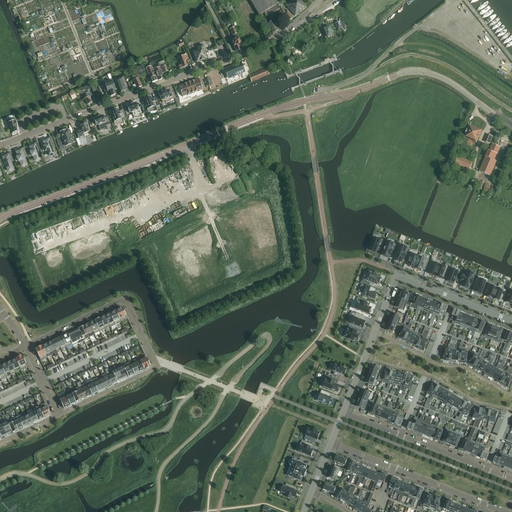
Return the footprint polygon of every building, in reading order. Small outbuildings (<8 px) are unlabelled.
[(235,22),(238,20),(228,0),(221,0),(234,27),(236,25),(235,22)] [(274,0),(249,0),(259,15),(264,12),(266,17),(271,14),(280,9),(277,5),(274,0)] [(300,0),(292,0),(286,5),(295,16),(306,7),(300,0)] [(282,7),(280,9),(283,13),(283,14),(288,21),(293,18),(287,10),(285,12),(282,7)] [(273,18),(265,23),(271,34),(280,30),(279,29),(273,18)] [(340,22),(335,24),(338,31),(343,29),(346,28),(343,21),(340,22)] [(330,27),(325,29),(328,38),(333,36),(330,27)] [(234,28),(230,29),(232,36),(234,35),(236,39),(234,40),(231,41),(236,52),(242,50),(241,48),(242,47),(240,42),(237,34),(234,28)] [(46,45),(40,48),(42,53),(48,50),(46,45)] [(198,50),(192,52),(196,62),(196,63),(201,61),(203,60),(208,59),(208,58),(207,58),(203,45),(197,47),(198,50)] [(187,54),(179,57),(181,65),(179,66),(180,69),(187,66),(185,61),(189,59),(187,54)] [(150,66),(146,68),(150,78),(152,83),(157,81),(155,76),(155,75),(156,75),(152,66),(151,63),(150,64),(150,66)] [(154,65),(152,66),(156,75),(157,75),(159,80),(164,79),(162,74),(164,73),(168,72),(166,66),(165,63),(159,65),(155,67),(154,65)] [(243,64),(227,70),(231,80),(247,74),(243,64)] [(142,66),(136,68),(140,76),(145,73),(142,66)] [(249,75),(252,82),(270,74),(267,68),(249,75)] [(138,74),(132,77),(133,80),(137,88),(142,86),(138,79),(140,78),(138,74)] [(123,76),(115,79),(120,93),(124,92),(125,92),(125,91),(126,91),(125,88),(125,87),(124,86),(126,85),(123,76)] [(198,79),(179,87),(183,97),(202,89),(199,79),(198,79)] [(113,82),(105,85),(108,92),(109,92),(111,96),(117,94),(116,92),(117,92),(116,89),(115,89),(113,82)] [(87,95),(83,97),(84,99),(87,105),(92,102),(95,101),(91,93),(90,93),(89,91),(86,93),(87,95)] [(163,93),(159,95),(163,103),(166,102),(166,103),(170,101),(170,100),(176,98),(173,92),(171,93),(170,91),(166,92),(166,91),(162,92),(163,93)] [(150,97),(145,100),(146,102),(145,103),(146,106),(147,106),(148,109),(147,109),(147,110),(147,111),(148,112),(149,112),(158,111),(157,111),(156,108),(156,107),(160,106),(157,98),(151,100),(150,97)] [(127,108),(127,109),(128,112),(129,113),(132,112),(134,118),(142,118),(142,117),(141,117),(141,115),(144,114),(143,110),(144,110),(143,105),(141,106),(141,105),(137,106),(136,104),(133,105),(133,104),(130,105),(131,106),(128,107),(127,107),(127,108)] [(117,110),(111,112),(113,115),(112,115),(113,119),(114,119),(115,121),(114,122),(114,123),(114,124),(115,124),(115,125),(116,125),(125,124),(124,123),(123,120),(126,119),(123,110),(118,112),(117,110)] [(94,121),(93,121),(95,125),(95,124),(96,126),(98,125),(100,131),(108,130),(107,127),(111,125),(108,117),(104,119),(103,116),(103,117),(100,118),(100,117),(100,116),(97,117),(97,118),(97,119),(94,120),(94,121)] [(13,118),(7,120),(8,123),(12,134),(18,132),(16,128),(18,127),(16,122),(15,122),(14,121),(13,118)] [(82,130),(76,132),(81,144),(87,142),(84,134),(90,131),(87,124),(80,126),(82,130)] [(469,125),(464,138),(476,143),(481,130),(469,125)] [(63,140),(58,142),(59,147),(60,147),(65,145),(66,147),(70,145),(70,144),(73,144),(72,143),(74,143),(72,139),(73,138),(71,134),(69,130),(68,131),(65,132),(65,131),(64,131),(61,132),(61,133),(60,133),(63,140)] [(46,139),(42,140),(45,147),(44,147),(43,148),(42,149),(42,150),(43,150),(43,151),(44,151),(45,151),(45,152),(47,152),(48,155),(48,156),(49,156),(50,156),(51,156),(52,156),(53,155),(53,154),(53,153),(51,148),(54,146),(51,138),(48,139),(48,140),(47,141),(46,139)] [(29,146),(27,147),(29,153),(30,152),(30,153),(29,153),(29,154),(29,155),(30,156),(31,156),(32,156),(32,157),(33,157),(34,160),(35,160),(35,161),(36,161),(37,162),(38,162),(38,161),(39,161),(40,160),(40,159),(40,158),(38,153),(41,152),(38,143),(34,144),(35,146),(33,146),(32,144),(29,145),(29,146)] [(488,150),(479,171),(480,172),(482,173),(491,176),(497,161),(495,160),(497,154),(498,155),(501,147),(492,143),(489,150),(488,150)] [(19,149),(15,150),(18,157),(17,158),(16,158),(16,159),(15,159),(15,160),(16,160),(16,161),(17,161),(18,161),(18,162),(20,162),(21,165),(21,166),(22,166),(23,167),(24,167),(25,167),(25,166),(26,166),(26,165),(26,164),(26,163),(24,158),(27,157),(24,148),(21,149),(21,151),(20,151),(19,149)] [(5,154),(2,156),(4,162),(4,163),(3,163),(3,164),(3,165),(4,166),(5,166),(6,166),(7,170),(8,171),(9,172),(10,172),(11,172),(12,171),(12,170),(13,170),(13,169),(13,168),(10,162),(13,161),(11,153),(7,155),(8,156),(6,156),(5,154)] [(458,156),(455,165),(470,170),(472,163),(473,162),(458,156)] [(137,225),(136,226),(133,222),(130,225),(134,232),(140,228),(137,225)] [(371,248),(370,251),(376,253),(378,249),(381,250),(385,240),(382,239),(381,241),(375,239),(373,243),(372,242),(370,248),(371,248)] [(385,250),(382,256),(389,258),(390,256),(391,257),(393,250),(395,251),(397,245),(388,242),(386,248),(385,248),(385,250),(384,250),(385,250)] [(399,246),(394,257),(396,258),(396,260),(396,259),(396,260),(398,261),(400,261),(400,262),(400,261),(402,262),(403,259),(404,260),(406,255),(406,254),(408,251),(407,251),(408,250),(407,249),(407,248),(401,246),(401,247),(399,246)] [(411,253),(407,263),(410,264),(409,266),(414,268),(415,268),(420,256),(411,253)] [(420,256),(415,268),(416,268),(415,269),(416,269),(421,271),(422,268),(425,270),(429,260),(420,256)] [(430,264),(427,271),(430,272),(429,274),(435,277),(440,265),(441,263),(436,261),(437,259),(433,258),(431,261),(434,262),(433,265),(430,264)] [(440,265),(435,277),(441,279),(442,277),(445,278),(449,268),(440,265)] [(449,278),(448,281),(454,284),(456,279),(459,280),(461,274),(458,273),(459,272),(452,269),(451,274),(450,274),(450,273),(448,278),(449,278)] [(464,275),(462,281),(464,282),(463,286),(469,289),(471,285),(472,285),(474,279),(473,279),(475,275),(476,272),(469,270),(468,272),(466,271),(464,275)] [(363,279),(362,283),(371,286),(372,283),(379,286),(380,284),(381,284),(383,279),(382,279),(382,277),(378,275),(379,274),(375,273),(374,274),(370,272),(367,281),(363,279)] [(476,280),(473,287),(477,288),(475,292),(481,295),(487,282),(480,279),(479,281),(476,280)] [(489,284),(485,293),(488,295),(487,297),(493,299),(498,287),(489,284)] [(362,285),(360,290),(362,291),(363,292),(363,291),(365,292),(363,296),(368,298),(368,297),(369,298),(370,298),(371,298),(371,299),(371,298),(375,300),(376,298),(375,297),(375,296),(376,296),(377,293),(375,292),(375,290),(362,285)] [(498,287),(493,299),(499,302),(500,299),(503,301),(507,291),(498,287)] [(400,296),(399,299),(411,304),(412,303),(412,301),(410,301),(408,300),(409,297),(410,294),(403,291),(403,293),(402,294),(401,294),(400,296)] [(414,303),(412,308),(417,310),(422,298),(420,297),(420,296),(417,295),(415,298),(413,302),(414,303)] [(356,302),(353,309),(369,315),(368,315),(369,315),(369,314),(370,313),(371,310),(371,309),(372,308),(371,308),(369,307),(371,303),(358,298),(356,302)] [(417,310),(416,313),(418,314),(420,310),(423,311),(427,299),(424,298),(423,299),(422,298),(417,310)] [(398,302),(397,305),(398,305),(397,307),(397,308),(400,309),(404,311),(405,308),(406,305),(408,306),(410,307),(411,305),(411,304),(399,299),(398,302)] [(427,299),(423,311),(425,312),(424,316),(426,317),(432,302),(430,302),(431,301),(427,299)] [(426,317),(426,318),(428,319),(431,314),(433,315),(437,304),(432,302),(426,317)] [(433,315),(430,323),(432,324),(436,316),(438,317),(439,316),(440,314),(439,314),(442,306),(437,304),(433,315)] [(442,306),(439,314),(440,314),(445,316),(448,307),(443,305),(442,306)] [(122,308),(116,311),(121,322),(128,319),(122,308)] [(455,310),(452,318),(457,320),(460,313),(460,312),(455,310)] [(116,311),(110,314),(115,325),(121,322),(116,311)] [(351,323),(351,324),(352,324),(363,329),(364,328),(366,323),(366,322),(363,321),(365,317),(357,313),(355,318),(354,318),(354,317),(354,318),(352,323),(351,323)] [(456,323),(455,324),(460,326),(465,315),(460,313),(457,320),(456,322),(456,323)] [(110,314),(105,316),(110,328),(115,325),(110,314)] [(392,317),(390,322),(396,325),(402,327),(403,325),(399,323),(402,317),(394,314),(393,317),(392,317)] [(465,315),(460,326),(465,328),(470,317),(465,315)] [(105,316),(100,319),(105,329),(110,327),(110,328),(105,316)] [(470,317),(465,328),(470,330),(475,319),(470,317)] [(97,320),(95,321),(100,332),(105,329),(100,319),(99,319),(97,319),(97,320)] [(470,330),(470,331),(473,332),(472,335),(474,336),(476,332),(475,332),(480,321),(475,319),(470,330)] [(95,321),(89,324),(94,334),(100,332),(95,321)] [(480,321),(475,332),(476,332),(481,334),(486,322),(482,321),(482,322),(480,321)] [(390,322),(388,328),(389,328),(388,330),(388,331),(393,333),(396,325),(390,322)] [(89,324),(84,326),(89,338),(88,334),(93,332),(94,334),(89,324)] [(406,325),(399,338),(402,340),(403,339),(404,339),(404,340),(410,329),(410,330),(411,328),(412,325),(409,324),(408,327),(406,325)] [(84,326),(78,329),(84,341),(84,340),(89,338),(84,326)] [(349,326),(345,337),(348,338),(348,339),(354,341),(354,340),(357,341),(358,341),(360,338),(359,337),(360,335),(359,335),(360,334),(358,333),(359,330),(349,326)] [(485,330),(483,336),(492,340),(496,328),(491,326),(490,326),(489,329),(488,329),(489,330),(488,331),(488,330),(488,331),(485,330)] [(496,328),(492,340),(500,343),(503,337),(500,336),(501,335),(500,335),(501,334),(501,335),(501,334),(502,330),(501,330),(502,330),(496,328)] [(79,330),(73,333),(79,344),(84,341),(78,329),(79,330)] [(410,329),(404,340),(405,340),(409,342),(415,332),(410,330),(410,329)] [(419,335),(414,345),(418,347),(419,347),(423,339),(424,338),(425,336),(427,331),(424,330),(423,332),(422,335),(421,335),(419,335)] [(419,347),(419,348),(420,348),(420,349),(423,351),(429,341),(426,340),(428,337),(430,332),(427,331),(425,336),(424,338),(423,339),(419,347)] [(506,345),(502,355),(504,356),(505,353),(505,354),(508,348),(508,347),(511,336),(511,333),(511,332),(508,331),(506,336),(504,336),(502,342),(505,344),(506,344),(506,345)] [(415,332),(409,342),(410,342),(413,345),(414,345),(419,335),(415,332)] [(68,334),(67,334),(72,345),(73,345),(72,344),(77,342),(78,344),(79,344),(73,333),(68,335),(68,334)] [(67,334),(61,337),(66,348),(72,345),(67,334)] [(61,337),(57,340),(62,350),(66,348),(61,337)] [(57,340),(52,342),(59,356),(56,350),(60,348),(61,350),(62,350),(57,340)] [(52,342),(47,344),(51,352),(52,355),(54,354),(56,357),(59,356),(52,342)] [(47,344),(42,347),(47,358),(48,358),(46,355),(51,352),(47,344)] [(445,349),(444,360),(448,361),(448,360),(450,360),(451,347),(452,345),(452,344),(452,345),(449,344),(449,346),(448,349),(445,349)] [(456,349),(455,361),(461,361),(462,348),(463,345),(461,344),(459,348),(459,349),(459,350),(456,349)] [(42,347),(35,350),(41,361),(47,358),(42,347)] [(475,354),(469,364),(472,366),(472,365),(474,366),(480,357),(481,355),(482,352),(483,350),(481,349),(478,354),(475,353),(475,354)] [(22,356),(16,359),(21,371),(28,367),(22,356)] [(139,358),(144,370),(151,366),(146,356),(139,359),(139,358)] [(480,357),(474,366),(475,367),(476,367),(475,368),(479,370),(485,359),(480,357)] [(485,359),(479,370),(481,372),(482,371),(484,372),(491,361),(491,359),(492,358),(489,357),(488,359),(485,359)] [(139,358),(134,361),(139,372),(144,370),(139,358)] [(16,359),(11,362),(16,373),(15,370),(19,367),(21,371),(16,359)] [(491,361),(484,372),(485,373),(485,374),(488,376),(488,375),(489,375),(493,367),(492,365),(491,365),(493,362),(494,360),(491,359),(491,361)] [(129,363),(134,374),(139,372),(134,361),(133,361),(135,364),(131,366),(129,363)] [(488,375),(488,376),(491,378),(492,377),(493,378),(500,367),(503,361),(502,361),(501,364),(499,363),(498,365),(497,366),(496,369),(493,367),(489,375),(488,375)] [(500,367),(493,378),(494,378),(498,381),(497,382),(504,371),(503,368),(504,366),(505,362),(503,361),(500,367)] [(11,362),(6,364),(11,375),(16,373),(11,362)] [(123,365),(122,365),(128,377),(134,374),(129,363),(123,366),(123,365)] [(6,364),(1,366),(6,378),(11,375),(6,364)] [(117,367),(122,379),(128,376),(128,377),(122,365),(117,368),(117,367)] [(335,366),(333,370),(334,371),(333,372),(335,372),(334,375),(340,378),(341,375),(344,376),(345,374),(346,374),(347,370),(346,370),(347,369),(344,368),(344,367),(339,365),(338,366),(336,365),(336,366),(335,366)] [(371,369),(369,375),(377,378),(381,366),(379,366),(376,365),(375,368),(375,367),(373,367),(372,370),(371,369)] [(117,367),(111,369),(117,383),(118,382),(117,381),(122,379),(117,367)] [(504,371),(497,382),(500,383),(501,383),(502,384),(503,384),(510,372),(511,368),(509,367),(507,371),(506,371),(505,371),(504,371)] [(108,368),(105,370),(112,385),(117,383),(111,369),(112,372),(110,373),(108,368)] [(510,372),(503,384),(505,385),(504,385),(504,386),(505,386),(507,387),(511,379),(511,377),(511,376),(511,374),(511,368),(510,372)] [(384,375),(382,382),(383,383),(388,384),(389,383),(392,372),(390,372),(390,370),(386,369),(385,375),(384,375)] [(107,374),(102,376),(108,387),(112,385),(105,370),(107,374)] [(392,372),(389,383),(394,384),(397,373),(392,372)] [(397,373),(394,384),(399,386),(399,385),(402,375),(402,374),(402,373),(400,373),(399,373),(399,374),(397,373)] [(327,379),(324,387),(324,388),(324,387),(327,389),(327,390),(332,392),(333,391),(336,392),(337,393),(338,391),(339,392),(340,388),(339,388),(340,386),(339,386),(337,385),(338,380),(336,379),(326,375),(325,378),(327,379)] [(369,375),(367,380),(368,381),(367,384),(369,384),(368,387),(372,389),(377,378),(369,375)] [(402,375),(399,385),(402,386),(401,388),(400,391),(403,392),(402,392),(403,392),(404,389),(404,388),(405,386),(405,385),(407,377),(407,376),(403,375),(402,375)] [(404,389),(403,392),(405,393),(407,389),(410,390),(411,386),(413,378),(413,376),(410,375),(409,376),(408,376),(407,376),(407,377),(405,385),(405,386),(404,388),(404,389)] [(97,378),(103,390),(108,387),(102,376),(102,377),(98,379),(97,378)] [(97,378),(92,381),(98,392),(103,390),(97,378)] [(92,381),(86,384),(92,395),(98,392),(92,381)] [(78,387),(76,389),(81,400),(86,397),(81,386),(79,382),(77,384),(78,387)] [(434,383),(427,394),(430,396),(428,399),(430,400),(438,387),(438,386),(437,386),(437,385),(434,383)] [(81,386),(86,397),(92,395),(86,384),(81,386)] [(438,387),(430,400),(432,401),(434,398),(437,400),(437,399),(444,389),(441,387),(440,388),(439,387),(438,387)] [(76,390),(71,392),(76,403),(81,400),(76,389),(75,389),(76,390)] [(444,389),(437,399),(442,402),(448,392),(447,392),(443,390),(444,389)] [(318,399),(317,400),(322,402),(321,404),(326,406),(327,404),(333,407),(333,405),(334,403),(335,400),(329,398),(331,394),(322,391),(320,394),(319,394),(318,397),(318,399)] [(362,393),(360,398),(368,402),(368,401),(370,397),(371,393),(364,391),(363,393),(362,393)] [(71,392),(65,395),(70,405),(73,404),(74,404),(75,404),(75,403),(76,403),(71,392)] [(448,392),(442,402),(446,405),(447,405),(453,395),(451,393),(450,393),(448,393),(448,392)] [(65,395),(59,398),(64,408),(70,405),(65,395)] [(453,395),(447,405),(452,408),(453,406),(454,405),(457,399),(458,398),(457,398),(456,397),(456,396),(455,395),(453,395)] [(370,411),(369,414),(373,416),(374,416),(374,415),(375,415),(379,406),(380,405),(382,398),(379,397),(377,403),(376,404),(374,403),(373,404),(373,405),(371,411),(370,411)] [(360,398),(357,404),(358,405),(357,407),(363,409),(365,410),(368,402),(360,398)] [(452,408),(451,409),(456,411),(463,400),(462,401),(459,399),(458,399),(458,398),(457,399),(454,405),(453,406),(452,408)] [(463,400),(456,411),(461,414),(467,404),(465,403),(466,402),(463,400)] [(39,402),(37,403),(38,407),(44,418),(51,415),(45,403),(41,405),(39,402)] [(385,407),(380,419),(381,419),(383,420),(384,420),(385,419),(386,419),(390,409),(391,407),(392,403),(390,402),(388,408),(387,407),(386,407),(385,407)] [(460,416),(459,418),(462,419),(463,416),(464,414),(466,416),(467,416),(468,417),(471,412),(470,411),(473,406),(469,404),(469,405),(467,404),(461,414),(460,416)] [(379,406),(375,415),(376,415),(376,416),(377,416),(376,416),(376,417),(380,419),(385,407),(381,405),(380,405),(379,406)] [(38,407),(32,410),(38,421),(44,418),(38,407)] [(390,409),(386,419),(386,420),(387,420),(388,421),(391,422),(391,421),(396,409),(395,411),(390,409)] [(396,409),(391,421),(391,422),(392,422),(393,423),(395,423),(395,424),(396,424),(395,424),(395,425),(399,415),(400,414),(401,411),(399,411),(396,409)] [(478,422),(476,428),(478,429),(480,423),(481,422),(482,421),(484,421),(486,411),(485,410),(481,410),(481,409),(478,422)] [(32,410),(28,412),(33,423),(38,421),(32,410)] [(491,412),(489,422),(495,423),(497,412),(493,411),(493,412),(492,412),(491,412)] [(23,414),(28,425),(33,423),(28,412),(27,412),(29,415),(24,417),(23,414)] [(23,414),(18,417),(23,428),(28,425),(23,414)] [(399,415),(395,425),(397,425),(397,426),(401,427),(402,425),(401,425),(402,424),(402,423),(403,421),(404,418),(403,418),(401,417),(399,416),(399,415)] [(417,422),(413,431),(417,432),(418,432),(423,422),(425,416),(422,415),(421,418),(420,419),(418,420),(417,420),(417,421),(417,422)] [(18,417),(12,419),(18,430),(20,429),(21,429),(23,429),(23,428),(18,417)] [(418,433),(419,433),(421,434),(422,434),(423,434),(430,418),(427,417),(427,418),(425,421),(423,422),(418,432),(418,433)] [(430,418),(423,434),(424,434),(425,435),(424,435),(425,435),(425,436),(426,436),(427,436),(428,436),(432,426),(432,425),(431,423),(432,419),(430,418)] [(6,420),(12,433),(18,430),(12,419),(7,422),(6,420)] [(6,420),(1,423),(6,435),(12,432),(12,433),(6,420)] [(408,428),(407,429),(411,431),(413,431),(417,422),(416,422),(416,423),(414,422),(413,422),(411,421),(410,424),(408,428),(408,427),(408,428)] [(432,426),(428,436),(429,436),(429,437),(428,437),(429,437),(431,438),(432,438),(433,438),(438,428),(432,426)] [(306,436),(305,439),(313,443),(314,439),(317,440),(320,434),(317,432),(318,431),(312,428),(312,430),(309,429),(306,436)] [(438,428),(433,438),(435,439),(434,439),(434,440),(436,441),(439,442),(439,441),(439,440),(440,439),(439,439),(440,438),(443,430),(438,428)] [(445,431),(443,436),(446,437),(445,438),(444,442),(445,442),(445,443),(449,445),(450,445),(450,444),(455,433),(451,431),(446,429),(445,431)] [(461,447),(460,450),(465,452),(465,451),(466,451),(467,451),(471,441),(474,432),(472,431),(471,432),(469,437),(469,438),(467,439),(466,438),(465,438),(465,440),(464,441),(462,447),(461,447)] [(450,444),(450,445),(455,447),(456,447),(458,443),(458,442),(459,442),(461,443),(464,436),(455,432),(455,433),(450,444)] [(301,446),(298,452),(311,457),(314,451),(311,450),(311,448),(312,448),(313,445),(302,441),(300,446),(301,446)] [(471,441),(467,451),(467,452),(468,452),(471,454),(472,453),(477,441),(476,441),(476,443),(471,441)] [(471,454),(475,455),(476,455),(477,455),(481,443),(477,441),(472,453),(471,454)] [(481,443),(477,455),(477,456),(478,456),(481,458),(485,449),(485,448),(486,447),(481,445),(481,444),(482,443),(481,443)] [(485,449),(481,458),(483,459),(482,459),(487,461),(487,459),(489,455),(490,452),(486,451),(485,450),(485,449)] [(502,457),(498,465),(499,465),(502,466),(503,466),(504,466),(508,456),(503,454),(503,455),(502,457)] [(494,461),(493,463),(497,465),(498,465),(502,457),(503,455),(502,456),(502,457),(497,455),(494,461)] [(337,456),(335,462),(337,463),(338,465),(343,467),(345,466),(347,467),(350,461),(347,460),(337,456)] [(290,461),(290,463),(290,464),(290,465),(291,465),(291,466),(294,467),(293,469),(290,477),(293,478),(293,479),(294,479),(295,480),(296,480),(297,480),(301,481),(303,477),(305,478),(306,474),(307,471),(305,470),(307,466),(304,464),(300,462),(300,461),(294,459),(294,460),(293,460),(293,461),(292,461),(291,461),(290,461)] [(351,462),(346,473),(352,475),(356,465),(357,464),(354,463),(354,462),(352,462),(351,462)] [(352,475),(349,483),(351,484),(354,476),(357,477),(358,475),(361,467),(361,466),(358,465),(356,465),(352,475)] [(332,467),(328,478),(334,480),(336,476),(337,476),(341,468),(335,466),(334,468),(332,467)] [(359,479),(356,486),(359,487),(363,477),(366,469),(361,467),(358,475),(357,477),(359,478),(359,479)] [(365,478),(363,484),(365,485),(368,479),(371,471),(366,469),(363,477),(365,478)] [(371,471),(368,479),(373,481),(376,473),(371,471)] [(374,494),(369,504),(376,507),(378,508),(380,509),(386,511),(388,505),(390,501),(390,498),(392,495),(394,489),(395,487),(397,482),(398,479),(393,477),(390,476),(387,475),(382,473),(381,475),(379,480),(378,483),(376,487),(375,490),(374,493),(374,494)] [(375,482),(372,489),(375,490),(376,487),(378,483),(379,480),(381,475),(376,473),(373,481),(375,482)] [(392,495),(390,498),(393,500),(396,494),(396,493),(398,494),(402,483),(397,482),(395,487),(394,489),(392,495)] [(400,495),(398,501),(401,502),(403,496),(408,485),(402,483),(398,494),(400,495)] [(284,486),(281,493),(283,493),(282,494),(284,495),(285,496),(286,496),(286,497),(292,499),(293,497),(295,498),(296,496),(297,494),(298,491),(295,490),(296,488),(287,484),(285,487),(284,486)] [(326,484),(324,490),(336,495),(338,489),(340,485),(337,484),(335,488),(326,484)] [(408,485),(403,496),(408,498),(413,487),(408,485)] [(350,495),(346,502),(350,505),(352,502),(354,498),(355,497),(355,496),(356,496),(355,496),(353,495),(356,487),(354,486),(353,486),(353,488),(350,494),(350,495)] [(413,487),(408,498),(413,500),(417,489),(416,488),(416,487),(413,486),(413,487)] [(346,492),(341,499),(346,502),(350,495),(350,494),(353,488),(351,487),(348,493),(346,492)] [(411,505),(414,506),(417,499),(420,500),(423,490),(422,489),(421,489),(420,489),(418,488),(417,489),(413,500),(411,505)] [(341,489),(336,497),(336,498),(338,499),(339,499),(341,500),(341,499),(346,492),(341,489)] [(352,502),(350,505),(355,508),(354,509),(359,500),(360,500),(361,497),(361,496),(363,492),(363,491),(361,490),(360,492),(360,493),(358,496),(357,496),(356,496),(355,496),(355,497),(354,498),(352,502)] [(364,503),(359,511),(364,511),(367,508),(369,506),(369,505),(374,494),(371,493),(367,502),(365,501),(364,503)] [(423,499),(420,507),(423,508),(424,507),(430,509),(430,508),(434,497),(428,494),(426,500),(423,499)] [(434,497),(430,508),(436,510),(435,511),(437,511),(440,511),(444,505),(439,503),(441,498),(440,497),(436,495),(436,496),(435,495),(434,497)] [(359,500),(354,509),(359,511),(364,503),(359,500)] [(447,500),(442,511),(444,511),(448,511),(449,511),(452,503),(452,502),(450,501),(450,500),(448,500),(447,500)] [(449,511),(448,511),(453,511),(457,505),(452,503),(449,511)]
